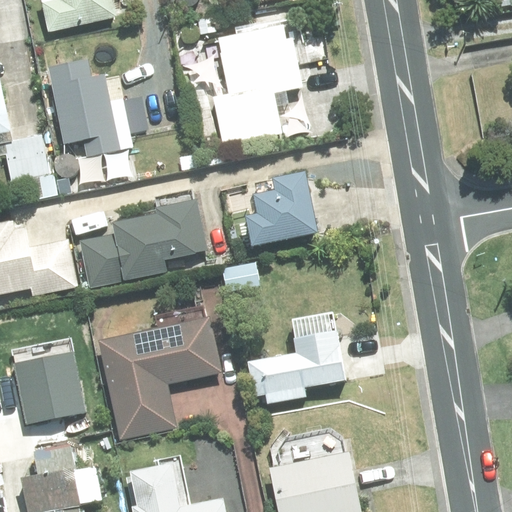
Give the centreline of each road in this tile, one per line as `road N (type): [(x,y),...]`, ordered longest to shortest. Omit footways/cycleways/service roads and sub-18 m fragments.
road 1 (residential): [(476,511),(425,227)]
road 2 (residential): [(425,227),(391,0)]
